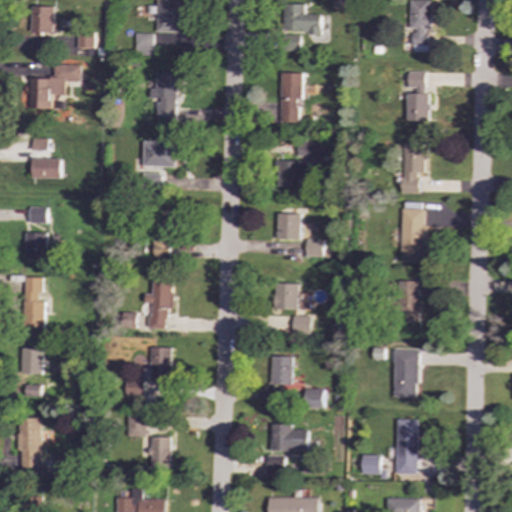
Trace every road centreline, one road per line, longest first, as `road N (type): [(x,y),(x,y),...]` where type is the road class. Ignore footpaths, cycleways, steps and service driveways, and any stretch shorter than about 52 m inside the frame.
road 1 (residential): [(235,0),(218,511)]
road 2 (residential): [(485,0),(469,511)]
